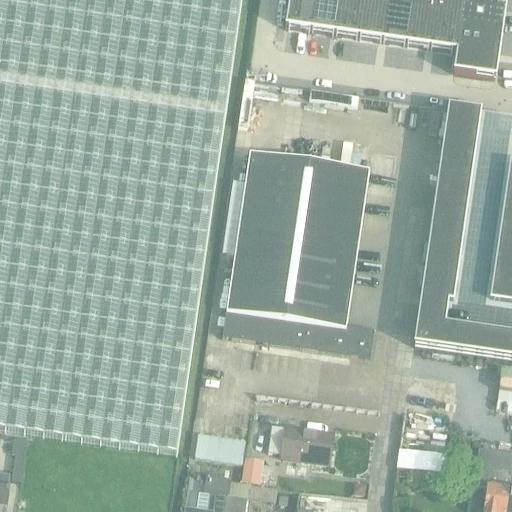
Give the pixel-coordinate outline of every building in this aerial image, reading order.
[(0,0),(0,435),(61,445),(173,461),(219,146),(240,0),(0,0)] [(288,0),(285,31),(308,35),(313,0),(288,0)] [(313,0),(308,35),(332,38),(337,0),(313,0)] [(360,0),(337,0),(332,38),(356,42),(362,0),(360,0)] [(362,0),(356,42),(379,45),(385,4),(362,0)] [(410,0),(409,7),(432,11),(434,0),(410,0)] [(434,0),(432,11),(461,15),(463,7),(463,0),(434,0)] [(463,0),(463,7),(496,12),(497,0),(463,0)] [(385,4),(379,45),(403,49),(409,7),(385,4)] [(409,7),(403,49),(426,52),(432,11),(409,7)] [(461,15),(459,31),(501,37),(504,13),(496,12),(463,7),(461,15)] [(432,11),(426,52),(455,57),(456,53),(459,31),(461,15),(432,11)] [(459,31),(456,53),(497,60),(501,37),(459,31)] [(455,57),(453,76),(494,82),(497,60),(456,53),(455,57)] [(447,111),(413,349),(511,363),(511,339),(443,329),(447,306),(452,307),(479,116),(447,111)] [(511,142),(489,306),(511,309),(511,142)] [(368,364),(372,334),(346,331),(369,177),(249,159),(222,343),(368,364)] [(408,376),(398,468),(445,474),(455,382),(408,376)] [(266,405),(254,403),(252,415),(265,417),(266,405)] [(270,430),(267,456),(281,459),(280,463),(328,470),(333,439),(285,432),(270,430)] [(197,438),(193,461),(241,469),(245,445),(197,438)] [(13,442),(11,459),(14,459),(24,461),(26,444),(13,442)] [(507,511),(511,480),(511,456),(479,452),(473,490),(486,492),(482,511),(507,511)] [(260,465),(245,463),(242,485),(257,487),(260,465)] [(0,505),(5,506),(9,478),(0,477),(0,505)] [(192,511),(184,511),(183,511),(225,511),(228,494),(229,486),(230,483),(206,479),(203,497),(208,498),(206,511),(192,511)] [(228,494),(225,511),(244,511),(246,502),(247,503),(249,489),(229,486),(228,494)]
